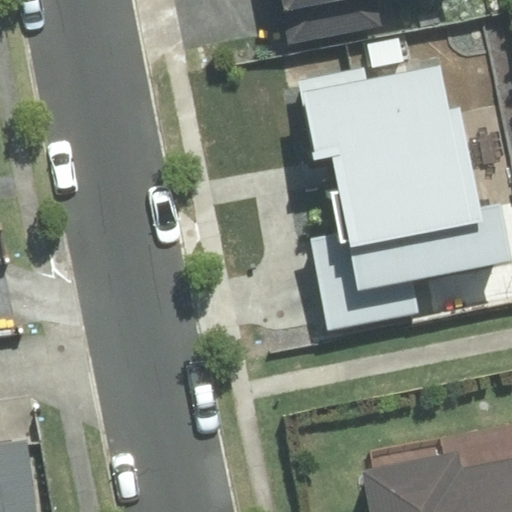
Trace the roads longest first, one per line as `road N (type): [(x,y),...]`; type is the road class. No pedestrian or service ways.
road 1 (residential): [(64,0),(177,511)]
road 2 (unknown): [(124,270),(0,305)]
